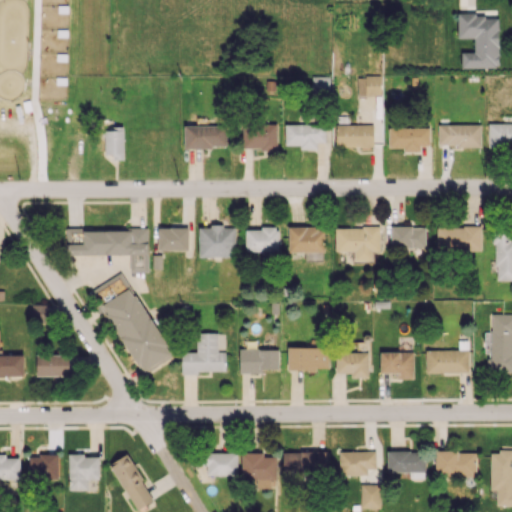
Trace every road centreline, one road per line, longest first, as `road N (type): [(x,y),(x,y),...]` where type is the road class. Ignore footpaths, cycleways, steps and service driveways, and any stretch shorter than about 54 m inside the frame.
road 1 (residential): [(511,411),(0,415)]
road 2 (residential): [(511,186),(0,188)]
road 3 (residential): [(0,196),(201,511)]
